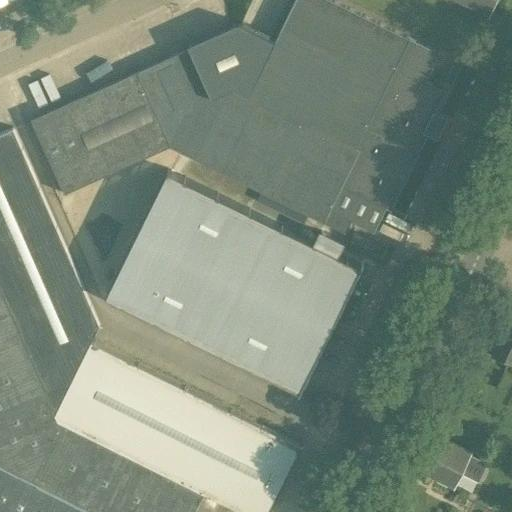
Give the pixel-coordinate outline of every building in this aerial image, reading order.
[(386,208),(390,210),(429,133),(436,136),(444,119),(434,114),(445,91),(426,81),(439,54),(331,0),(294,0),(275,40),(237,21),(187,43),(189,48),(31,121),(64,193),(170,145),(345,233),(351,221),(373,232),(386,208)] [(454,0),(488,17),(496,0),(454,0)] [(59,95),(49,76),(32,85),(43,104),(59,95)] [(268,511),(300,447),(100,345),(92,340),(100,324),(14,129),(0,135),(0,511),(195,511),(204,494),(239,511),(268,511)] [(167,168),(105,293),(299,389),(298,390),(299,391),(363,262),(362,261),(361,264),(336,251),(341,241),(321,231),(315,241),(167,168)] [(369,255),(375,243),(355,233),(349,244),(369,255)] [(511,306),(509,305),(487,350),(511,361),(511,306)] [(487,463),(469,454),(470,453),(428,432),(411,467),(453,488),(460,473),(478,481),(487,463)]
